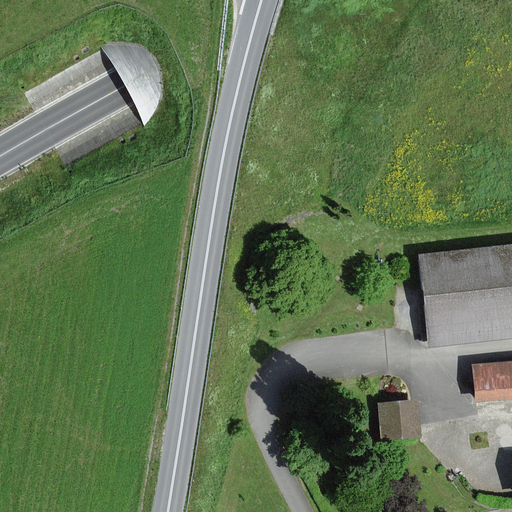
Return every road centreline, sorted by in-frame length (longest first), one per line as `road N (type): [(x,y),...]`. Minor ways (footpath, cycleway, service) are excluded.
road 1 (tertiary): [(261,0),(217,188),(167,511)]
road 2 (secondary): [(0,157),(281,0)]
